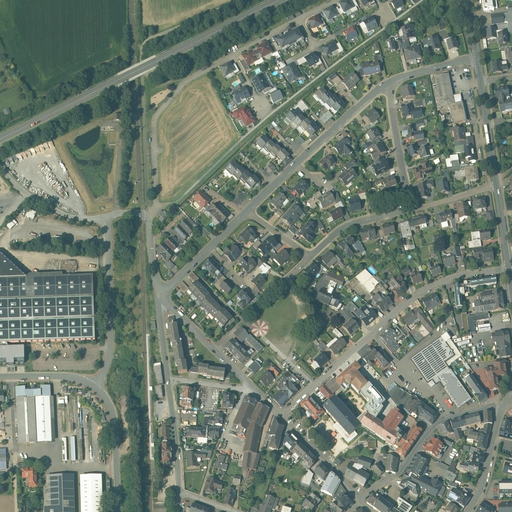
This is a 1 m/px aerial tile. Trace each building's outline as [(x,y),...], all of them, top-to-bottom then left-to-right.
[(348,0),(347,0),(339,4),(341,9),(344,13),(344,14),(350,11),(353,9),(349,1),(348,0)] [(353,9),(355,8),(358,6),(354,0),(350,0),(349,1),(353,9)] [(396,0),(397,0),(391,3),(395,11),(403,6),(399,0),(396,0)] [(481,0),(483,5),(482,6),(482,7),(482,8),(482,9),(483,10),(484,12),(486,13),(487,13),(490,12),(490,13),(490,11),(494,11),(492,1),(491,0),(481,0)] [(332,8),(323,13),(328,21),(336,17),(336,16),(333,10),(332,8)] [(511,13),(502,14),(503,23),(507,23),(507,24),(511,23),(511,13)] [(502,14),(490,16),(492,25),(503,23),(502,14)] [(317,17),(314,19),(308,22),(311,26),(310,28),(311,29),(312,29),(313,30),(320,26),(321,26),(319,21),(317,17)] [(367,21),(363,23),(368,31),(373,29),(377,27),(372,18),(367,21)] [(444,20),(435,23),(438,32),(446,30),(444,20)] [(412,27),(401,30),(405,42),(408,42),(408,41),(415,39),(412,27)] [(349,29),(343,33),(348,41),(357,36),(354,30),(352,28),(349,29)] [(495,28),(486,30),(488,40),(497,38),(496,32),(495,28)] [(285,36),(276,41),(279,47),(281,50),(282,52),(304,41),(298,30),(289,34),(288,32),(284,34),(285,36)] [(503,31),(496,32),(497,38),(498,38),(499,44),(507,43),(506,33),(503,33),(503,31)] [(393,40),(394,42),(398,41),(396,34),(390,39),(390,40),(393,40)] [(437,36),(426,40),(427,45),(429,52),(440,49),(437,36)] [(390,40),(386,42),(389,53),(396,51),(394,42),(393,40),(390,40)] [(447,42),(447,44),(449,51),(457,49),(456,46),(458,46),(457,42),(455,43),(454,40),(453,40),(447,42)] [(336,45),(334,42),(323,48),(327,55),(337,50),(338,49),(336,45)] [(252,51),(243,56),(242,56),(242,57),(244,60),(247,66),(248,67),(248,66),(257,61),(258,61),(257,61),(261,58),(262,59),(271,54),(272,54),(271,53),(268,47),(266,44),(266,43),(266,44),(257,49),(256,49),(257,49),(252,52),(252,51)] [(275,49),(273,44),(268,47),(271,53),(272,54),(271,54),(272,55),(277,52),(275,49)] [(413,49),(406,51),(408,61),(408,62),(416,60),(413,49)] [(305,60),(309,68),(318,63),(314,55),(305,60)] [(381,55),(373,57),(375,65),(377,64),(379,64),(383,63),(381,55)] [(247,66),(244,60),(240,62),(245,72),(250,69),(248,66),(248,67),(247,66)] [(500,62),(492,64),(493,74),(502,72),(501,71),(501,66),(500,62)] [(229,64),(221,68),(225,77),(233,72),(234,72),(230,66),(229,64)] [(235,64),(230,66),(234,72),(233,72),(235,74),(239,72),(235,64)] [(287,85),(301,77),(294,64),(280,71),(287,85)] [(368,66),(368,67),(370,76),(370,75),(374,74),(380,73),(377,64),(375,65),(368,66)] [(368,65),(362,67),(362,69),(364,76),(366,77),(370,76),(368,67),(368,66),(368,65)] [(448,74),(434,77),(439,100),(448,98),(453,97),(448,74)] [(352,75),(342,84),(348,91),(359,82),(352,75)] [(259,94),(270,89),(263,76),(253,81),(259,94)] [(337,77),(332,81),(334,84),(337,86),(342,82),(337,77)] [(410,87),(401,89),(402,94),(403,99),(412,97),(410,87)] [(249,98),(244,88),(232,94),(237,104),(249,98)] [(507,88),(495,90),(496,99),(498,99),(499,103),(500,112),(501,112),(501,114),(508,113),(507,111),(511,110),(511,100),(506,101),(505,97),(508,97),(507,88)] [(322,89),(315,95),(320,101),(321,99),(327,94),(322,89)] [(271,94),(269,95),(271,98),(270,99),(273,104),(283,99),(280,93),(279,94),(277,91),(274,93),(271,94)] [(327,94),(321,99),(325,104),(327,103),(332,98),(328,93),(327,94)] [(453,97),(448,98),(450,106),(462,104),(460,95),(453,97)] [(332,98),(327,103),(331,108),(332,107),(338,102),(334,97),(332,98)] [(448,98),(439,100),(441,108),(450,106),(448,98)] [(338,102),(332,107),(337,112),(344,106),(339,101),(338,102)] [(462,104),(450,106),(454,125),(466,122),(462,104)] [(411,107),(402,108),(404,118),(413,117),(412,111),(411,107)] [(237,119),(240,117),(240,116),(247,112),(245,108),(234,114),(237,119)] [(373,110),(365,116),(362,118),(368,126),(371,124),(375,120),(375,121),(379,118),(373,110)] [(419,110),(412,111),(413,117),(413,119),(421,118),(419,110)] [(249,111),(247,112),(240,116),(240,117),(246,127),(254,122),(249,111)] [(294,111),(287,118),(292,123),(293,122),(299,117),(294,111)] [(299,117),(293,122),(298,128),(300,126),(305,121),(300,116),(299,117)] [(362,118),(359,121),(365,129),(368,126),(362,118)] [(305,121),(300,126),(305,132),(306,131),(311,125),(306,120),(305,121)] [(273,122),(271,124),(278,131),(281,128),(278,125),(277,126),(273,122)] [(311,125),(306,131),(311,136),(314,134),(318,130),(313,124),(311,125)] [(414,128),(404,129),(405,132),(406,132),(406,136),(407,140),(415,138),(415,134),(414,132),(415,132),(414,128)] [(375,129),(367,134),(367,135),(368,134),(370,137),(369,138),(372,142),(376,139),(378,142),(379,141),(382,139),(380,137),(380,136),(375,129)] [(464,129),(453,131),(454,131),(455,142),(466,141),(466,140),(465,141),(465,139),(464,129)] [(351,133),(348,136),(352,141),(353,141),(356,139),(351,133)] [(422,133),(415,134),(415,138),(415,141),(423,139),(422,133)] [(314,134),(311,136),(309,139),(312,142),(317,137),(314,134)] [(264,137),(257,144),(262,150),(264,148),(269,143),(264,137)] [(352,141),(349,144),(344,139),(342,140),(342,141),(338,144),(333,148),(340,156),(340,155),(343,152),(344,153),(344,152),(347,149),(350,153),(355,149),(353,141),(352,141)] [(269,143),(264,148),(269,154),(270,153),(276,147),(270,142),(269,143)] [(381,144),(376,146),(376,147),(375,147),(372,149),(372,150),(374,153),(377,158),(386,152),(381,144)] [(276,147),(270,153),(275,158),(276,157),(282,151),(277,146),(276,147)] [(416,146),(408,148),(408,149),(408,148),(410,157),(410,158),(418,155),(417,151),(416,146)] [(427,147),(420,149),(420,150),(417,151),(418,155),(422,154),(423,158),(430,156),(427,147)] [(473,147),(468,148),(467,148),(464,148),(464,149),(464,153),(465,159),(468,159),(469,162),(476,161),(475,153),(474,153),(473,148),(473,147)] [(35,148),(6,158),(8,164),(37,155),(35,148)] [(282,151),(276,157),(283,163),(284,162),(289,157),(283,150),(282,151)] [(328,156),(319,163),(325,171),(331,166),(330,165),(333,163),(334,164),(334,163),(332,160),(329,156),(328,156)] [(289,157),(284,162),(287,165),(292,160),(289,157)] [(344,167),(347,171),(349,169),(351,170),(356,165),(352,160),(344,167)] [(385,161),(377,165),(379,169),(381,174),(389,170),(385,161)] [(233,163),(227,170),(233,176),(234,175),(239,170),(233,163)] [(428,165),(420,167),(421,169),(423,175),(431,174),(429,165),(428,165)] [(246,174),(241,168),(239,170),(234,175),(239,180),(240,179),(246,174)] [(468,169),(465,169),(466,177),(467,183),(477,181),(475,168),(468,169)] [(351,170),(349,169),(347,171),(338,178),(345,186),(346,186),(345,185),(348,182),(349,183),(356,176),(351,170)] [(421,169),(414,171),(415,176),(416,176),(417,181),(424,179),(423,175),(421,169)] [(461,170),(453,171),(454,178),(464,177),(465,177),(466,177),(465,170),(461,170)] [(252,178),(247,172),(246,174),(240,179),(245,184),(247,183),(252,178)] [(252,178),(247,183),(252,188),(259,182),(253,176),(252,178)] [(392,177),(382,181),(383,183),(386,190),(396,185),(392,177)] [(302,181),(299,184),(293,190),(299,196),(300,196),(299,195),(301,192),(303,193),(308,187),(302,181)] [(444,182),(437,183),(439,193),(443,192),(444,194),(448,193),(446,182),(444,182)] [(426,189),(419,190),(420,195),(419,195),(420,199),(428,198),(428,194),(430,194),(428,187),(426,188),(426,189)] [(201,192),(194,199),(203,208),(207,204),(204,201),(207,198),(201,192)] [(280,193),(270,204),(277,210),(278,209),(282,204),(286,200),(280,193)] [(322,197),(318,200),(319,202),(320,204),(322,204),(324,208),(335,202),(329,193),(322,197)] [(365,193),(358,195),(360,201),(367,199),(365,193)] [(314,198),(307,203),(313,210),(317,208),(315,204),(319,202),(318,200),(322,197),(320,195),(314,198)] [(484,200),(481,200),(477,200),(478,201),(473,201),(475,209),(476,209),(476,212),(481,212),(481,210),(486,209),(486,208),(486,206),(485,206),(484,200)] [(359,201),(349,204),(351,212),(356,211),(361,210),(359,201)] [(338,203),(334,206),(336,210),(339,209),(340,210),(344,207),(341,202),(338,203)] [(214,206),(208,212),(214,219),(224,210),(217,203),(214,206)] [(205,210),(207,213),(208,212),(214,206),(212,204),(209,207),(205,210)] [(467,205),(458,206),(457,206),(458,206),(459,215),(459,219),(460,219),(463,218),(464,219),(467,219),(468,218),(469,218),(469,217),(467,205),(468,205),(467,204),(467,205)] [(303,213),(294,206),(282,219),(291,226),(291,227),(292,225),(303,213)] [(284,213),(278,209),(277,210),(274,213),(280,218),(284,213)] [(336,210),(329,214),(331,218),(333,222),(343,216),(340,210),(339,209),(336,210)] [(28,210),(25,217),(31,219),(34,212),(28,210)] [(230,216),(224,210),(214,219),(220,225),(222,224),(230,216)] [(167,217),(161,211),(158,214),(160,215),(164,220),(167,217)] [(450,211),(445,213),(445,214),(439,216),(441,223),(450,221),(450,220),(452,219),(450,211)] [(424,217),(416,219),(418,227),(421,226),(426,225),(424,217)] [(323,228),(317,218),(314,220),(318,226),(317,227),(318,227),(320,230),(323,228)] [(194,224),(189,219),(186,221),(192,227),(194,224)] [(416,219),(408,221),(407,221),(408,223),(410,229),(414,228),(418,227),(416,219)] [(186,221),(180,226),(189,236),(195,230),(192,227),(186,221)] [(316,228),(309,222),(302,231),(299,235),(300,236),(310,243),(314,237),(311,235),(312,234),(317,228),(316,228)] [(408,223),(400,225),(403,239),(412,236),(410,231),(410,229),(408,223)] [(292,225),(291,227),(291,226),(288,230),(294,235),(295,234),(298,231),(292,225)] [(392,225),(386,226),(385,225),(382,226),(383,230),(384,235),(390,234),(395,233),(392,225)] [(189,236),(180,226),(174,232),(179,238),(177,240),(181,244),(182,245),(184,243),(183,242),(189,236)] [(209,234),(204,228),(201,231),(206,237),(209,234)] [(249,228),(240,237),(246,243),(249,240),(251,243),(257,238),(255,235),(249,228)] [(370,229),(360,232),(363,242),(367,241),(367,239),(375,237),(375,240),(376,239),(373,229),(371,230),(370,229)] [(489,231),(479,232),(480,237),(480,241),(490,240),(489,231)] [(355,244),(350,237),(346,240),(347,241),(345,242),(345,241),(345,242),(342,244),(342,243),(339,245),(343,252),(344,251),(348,257),(359,250),(358,248),(357,248),(354,244),(355,244)] [(173,240),(171,238),(165,244),(173,252),(179,247),(173,240)] [(177,240),(175,238),(173,240),(179,247),(181,244),(177,240)] [(261,245),(257,249),(258,249),(264,256),(274,246),(267,240),(261,245)] [(365,251),(359,240),(355,244),(354,244),(357,248),(358,248),(359,250),(361,254),(365,251)] [(254,245),(253,246),(257,250),(258,249),(257,249),(261,245),(258,241),(254,245)] [(173,252),(165,244),(157,251),(160,254),(159,255),(166,262),(166,261),(167,262),(169,260),(175,255),(173,252)] [(233,246),(231,248),(230,247),(223,253),(225,254),(224,255),(232,263),(240,254),(241,254),(239,252),(233,246)] [(459,248),(449,251),(450,251),(451,255),(452,255),(454,261),(460,260),(459,248)] [(482,250),(473,252),(474,255),(473,255),(474,255),(474,258),(479,257),(479,255),(482,255),(482,252),(482,250)] [(277,256),(275,253),(269,259),(272,262),(274,260),(280,266),(289,257),(283,251),(277,256)] [(482,252),(482,255),(483,261),(487,260),(488,262),(493,261),(492,251),(488,251),(482,252)] [(330,253),(327,255),(324,257),(321,259),(327,266),(333,260),(334,259),(335,259),(330,253)] [(27,279),(0,254),(0,279),(26,279),(27,279)] [(451,255),(442,258),(444,264),(444,263),(446,267),(455,264),(454,261),(452,255),(451,255)] [(248,261),(245,258),(240,263),(240,264),(241,263),(245,266),(243,269),(241,267),(241,268),(248,275),(256,266),(257,266),(255,264),(250,259),(248,261)] [(211,259),(204,266),(209,272),(210,271),(213,274),(212,275),(217,271),(220,268),(220,267),(219,268),(215,264),(216,263),(211,259)] [(174,266),(169,260),(167,262),(164,265),(169,271),(174,266)] [(264,264),(259,260),(255,264),(257,266),(256,266),(259,269),(262,266),(264,264)] [(333,260),(327,266),(329,268),(336,262),(333,260)] [(315,266),(320,271),(319,271),(321,273),(324,268),(318,262),(315,266)] [(313,264),(305,272),(311,279),(319,271),(320,271),(315,266),(313,264)] [(259,269),(254,273),(257,277),(259,275),(261,277),(264,274),(265,275),(268,272),(262,266),(259,269)] [(429,269),(429,270),(433,277),(441,273),(438,266),(434,267),(433,268),(429,269)] [(217,271),(212,275),(216,279),(221,274),(217,271)] [(345,279),(330,272),(326,279),(330,281),(337,284),(342,286),(345,279)] [(415,275),(410,277),(414,285),(418,283),(418,284),(422,282),(422,281),(419,273),(415,275)] [(39,278),(36,275),(33,278),(30,276),(27,279),(26,279),(27,300),(93,298),(93,276),(63,277),(60,274),(57,278),(54,275),(51,278),(48,275),(45,278),(42,275),(39,278)] [(225,275),(214,286),(217,288),(219,286),(227,295),(234,288),(223,277),(226,275),(225,275)] [(261,277),(259,275),(257,277),(251,283),(255,287),(258,289),(265,282),(261,277)] [(370,276),(361,284),(362,286),(372,277),(370,276)] [(372,277),(362,286),(370,294),(375,289),(374,288),(379,284),(372,277)] [(396,278),(395,278),(393,280),(393,281),(389,285),(394,290),(393,291),(399,297),(406,291),(403,287),(405,286),(402,282),(402,283),(401,282),(402,281),(399,277),(397,278),(396,278)] [(355,278),(344,286),(350,291),(359,282),(355,278)] [(495,278),(482,280),(483,286),(496,284),(495,278)] [(26,279),(0,279),(0,300),(27,300),(26,279)] [(470,282),(470,283),(463,284),(464,288),(471,288),(483,286),(482,280),(470,282)] [(337,284),(330,281),(327,287),(334,290),(337,284)] [(189,289),(188,290),(193,295),(201,287),(196,282),(195,283),(189,289)] [(388,288),(382,282),(379,284),(383,289),(385,290),(388,288)] [(379,284),(374,288),(375,289),(379,293),(383,289),(379,284)] [(459,286),(453,286),(456,308),(462,308),(459,286)] [(201,287),(193,295),(197,299),(205,291),(201,287)] [(250,293),(246,289),(240,295),(244,299),(238,305),(243,309),(246,306),(247,306),(255,298),(250,293)] [(332,294),(326,292),(321,289),(316,301),(328,306),(329,306),(329,305),(334,295),(332,294)] [(379,293),(375,289),(370,294),(374,299),(375,297),(379,302),(376,305),(382,312),(392,303),(385,296),(384,298),(379,293)] [(385,290),(383,289),(379,293),(384,298),(385,296),(388,294),(385,290)] [(205,291),(197,299),(202,304),(209,297),(210,296),(205,291)] [(491,294),(479,295),(480,302),(474,303),(476,314),(494,311),(504,310),(501,292),(491,293),(491,294)] [(334,295),(329,305),(332,306),(331,308),(337,311),(341,308),(342,305),(339,304),(341,298),(334,295)] [(435,295),(423,301),(427,309),(427,308),(433,305),(434,306),(439,303),(435,295)] [(202,304),(201,305),(205,309),(213,302),(209,297),(202,304)] [(93,298),(27,300),(0,300),(0,322),(94,319),(93,298)] [(218,306),(213,302),(205,309),(209,314),(218,306)] [(360,311),(351,302),(345,308),(345,309),(347,311),(351,314),(353,312),(356,315),(360,311)] [(218,306),(209,314),(214,319),(215,318),(222,311),(218,306)] [(410,312),(402,319),(408,326),(407,325),(417,316),(422,322),(426,319),(422,314),(422,313),(418,309),(412,314),(410,312)] [(222,311),(215,318),(219,322),(227,314),(223,310),(222,311)] [(351,314),(347,311),(345,313),(350,319),(353,316),(351,314)] [(366,311),(362,314),(360,311),(356,315),(366,327),(377,317),(375,316),(372,312),(371,311),(368,313),(366,311)] [(227,314),(219,322),(224,327),(228,323),(232,319),(227,314)] [(488,314),(467,317),(468,323),(474,322),(489,319),(488,314)] [(426,319),(422,322),(420,323),(429,334),(435,329),(428,317),(426,319)] [(94,319),(0,322),(0,343),(1,344),(7,343),(95,340),(94,319)] [(351,320),(343,327),(350,336),(359,328),(351,320)] [(169,326),(167,326),(170,345),(172,345),(180,344),(180,343),(177,324),(169,326)] [(396,326),(391,330),(389,328),(388,328),(386,331),(380,337),(379,339),(385,345),(385,346),(392,354),(400,347),(395,343),(399,339),(400,340),(404,337),(405,336),(400,330),(396,326)] [(241,327),(233,334),(241,343),(245,340),(249,336),(241,327)] [(341,335),(335,329),(333,332),(338,337),(341,335)] [(507,333),(497,335),(498,342),(498,346),(509,344),(507,333)] [(450,340),(446,334),(441,338),(445,344),(450,340)] [(263,348),(249,335),(249,336),(245,340),(258,353),(263,348)] [(441,338),(411,359),(411,360),(427,383),(428,384),(432,381),(433,380),(433,381),(437,378),(449,370),(447,367),(445,363),(454,356),(445,344),(441,338)] [(346,345),(341,339),(335,344),(340,350),(346,345)] [(461,357),(450,340),(445,344),(454,356),(445,363),(447,367),(461,357)] [(246,354),(235,343),(234,344),(231,342),(225,348),(242,364),(249,357),(246,354)] [(7,343),(1,344),(2,349),(0,348),(0,365),(8,365),(8,367),(15,366),(15,365),(26,364),(25,348),(8,348),(7,343)] [(180,344),(172,345),(175,364),(176,363),(184,362),(181,343),(180,343),(180,344)] [(335,344),(329,350),(334,355),(340,350),(335,344)] [(509,344),(498,346),(499,351),(500,356),(503,356),(511,355),(509,344)] [(369,352),(362,358),(367,365),(371,362),(375,358),(378,355),(372,349),(369,352)] [(382,351),(378,355),(375,358),(384,368),(383,368),(383,369),(391,362),(382,351)] [(319,357),(314,361),(314,362),(320,368),(328,361),(322,354),(319,357)] [(248,368),(254,363),(251,360),(245,365),(248,368)] [(184,362),(176,363),(178,374),(187,372),(185,361),(184,362)] [(254,375),(261,368),(259,366),(255,362),(254,363),(248,368),(248,369),(254,375)] [(504,362),(494,364),(493,364),(494,369),(492,369),(490,370),(490,369),(489,370),(488,370),(487,370),(488,370),(488,372),(485,373),(486,381),(489,380),(490,390),(490,391),(491,390),(493,390),(496,390),(498,389),(498,387),(497,379),(497,378),(499,377),(498,376),(499,376),(506,375),(504,362)] [(336,382),(337,383),(340,387),(341,387),(345,383),(348,387),(351,385),(359,393),(358,394),(359,394),(368,386),(367,386),(356,373),(360,370),(355,364),(336,382)] [(161,366),(154,367),(154,373),(155,372),(157,386),(161,386),(163,386),(161,366)] [(209,367),(199,366),(199,368),(198,374),(198,375),(207,376),(208,369),(209,369),(209,367)] [(281,373),(273,366),(270,370),(277,377),(281,373)] [(209,369),(208,369),(207,376),(207,378),(224,380),(225,373),(225,371),(209,369)] [(287,370),(277,382),(279,385),(276,387),(281,392),(289,383),(287,381),(293,375),(287,370)] [(469,398),(449,370),(437,378),(440,383),(457,407),(458,407),(458,406),(469,398),(469,399),(469,398)] [(273,379),(267,373),(259,380),(265,387),(273,379)] [(467,374),(461,378),(465,384),(467,382),(471,379),(467,374)] [(300,383),(293,375),(287,381),(289,383),(294,389),(300,383)] [(333,378),(325,386),(329,391),(337,383),(336,382),(333,378)] [(482,391),(472,378),(471,379),(467,382),(476,394),(476,395),(482,391)] [(294,389),(289,383),(281,392),(289,400),(297,392),(294,389)] [(337,383),(329,391),(332,394),(340,387),(337,383)] [(325,386),(324,385),(319,390),(328,400),(333,396),(332,394),(329,391),(325,386)] [(157,386),(155,386),(156,399),(163,398),(161,386),(157,386)] [(405,393),(396,386),(388,394),(396,405),(405,393)] [(194,392),(184,390),(182,401),(193,402),(194,392)] [(488,399),(482,391),(476,395),(476,394),(474,396),(480,404),(488,399)] [(289,400),(281,392),(273,400),(280,408),(289,400)] [(419,401),(405,392),(405,393),(396,405),(408,417),(419,401)] [(234,396),(224,395),(223,406),(223,408),(229,409),(229,407),(233,407),(233,403),(234,400),(234,396)] [(50,397),(34,398),(37,441),(52,440),(50,397)] [(37,441),(34,398),(17,399),(19,442),(37,441)] [(257,402),(248,398),(245,404),(255,408),(257,402)] [(323,413),(310,398),(301,406),(307,413),(306,414),(309,419),(311,417),(315,421),(323,413)] [(414,427),(407,437),(403,434),(399,431),(395,436),(393,434),(400,424),(403,419),(398,416),(399,414),(395,411),(393,413),(392,412),(385,422),(386,423),(387,424),(385,428),(365,414),(356,422),(335,399),(323,409),(337,424),(333,427),(348,444),(357,436),(354,432),(360,427),(360,426),(361,425),(398,450),(396,452),(396,453),(404,458),(414,444),(414,443),(422,432),(414,426),(413,427),(414,427)] [(438,415),(425,406),(419,401),(408,417),(415,421),(418,416),(431,425),(438,415)] [(90,402),(89,404),(97,411),(99,409),(90,402)] [(247,436),(244,452),(245,452),(251,418),(254,410),(255,408),(245,404),(243,403),(231,430),(247,436)] [(269,410),(258,404),(255,411),(254,410),(251,418),(263,423),(269,410)] [(101,423),(105,421),(103,415),(101,411),(97,412),(101,423)] [(491,413),(483,413),(484,425),(491,425),(492,425),(491,413)] [(478,415),(464,418),(466,427),(466,428),(469,427),(474,425),(480,424),(478,415)] [(251,418),(245,452),(252,454),(256,455),(261,428),(263,423),(251,418)] [(268,434),(266,433),(264,440),(271,442),(269,449),(277,451),(281,440),(280,439),(284,428),(283,427),(275,418),(270,433),(270,435),(268,434)] [(464,418),(450,422),(453,431),(459,429),(466,427),(464,418)] [(448,422),(437,428),(442,438),(453,433),(448,422)] [(508,423),(503,422),(501,430),(499,438),(511,440),(511,432),(508,432),(509,426),(508,423)] [(406,429),(400,424),(393,434),(395,436),(399,431),(403,434),(406,429)] [(491,425),(484,425),(483,431),(482,434),(482,435),(489,436),(491,425)] [(170,444),(167,444),(167,439),(169,439),(169,428),(162,429),(162,439),(163,464),(166,463),(170,463),(171,463),(171,455),(172,455),(171,449),(170,449),(170,444)] [(201,429),(187,428),(187,429),(187,433),(187,437),(187,438),(197,438),(203,439),(204,429),(203,429),(201,429)] [(459,429),(453,431),(456,442),(463,440),(460,431),(459,429)] [(219,430),(212,430),(210,430),(210,437),(210,438),(212,438),(211,441),(216,441),(216,438),(218,438),(219,430)] [(289,433),(286,436),(287,437),(286,439),(285,440),(286,440),(287,441),(284,443),(292,451),(291,452),(293,451),(300,444),(289,433)] [(488,439),(479,437),(478,442),(477,449),(486,451),(488,439)] [(442,446),(433,440),(430,444),(428,448),(427,447),(425,452),(437,458),(437,457),(439,459),(440,458),(442,456),(441,455),(440,454),(442,451),(440,450),(442,446)] [(309,452),(300,444),(293,451),(301,459),(309,452)] [(477,449),(471,447),(469,454),(472,455),(472,457),(470,456),(469,460),(472,461),(482,464),(484,455),(476,453),(477,449)] [(301,459),(293,451),(291,452),(293,455),(293,457),(294,458),(296,459),(297,460),(300,458),(301,460),(301,459)] [(245,452),(244,452),(243,461),(242,467),(242,468),(248,469),(250,469),(252,454),(245,452)] [(309,452),(301,459),(303,461),(301,463),(309,470),(314,465),(313,463),(316,460),(309,452)] [(196,453),(187,454),(188,468),(197,467),(196,458),(196,453)] [(395,457),(388,455),(385,455),(385,458),(387,459),(385,472),(395,474),(398,459),(395,457)] [(219,456),(217,463),(216,463),(214,467),(226,471),(227,467),(222,465),(224,457),(219,456)] [(427,462),(415,456),(403,481),(422,492),(427,481),(419,477),(427,462)] [(339,457),(335,461),(339,465),(343,462),(339,457)] [(453,460),(447,457),(445,463),(450,465),(453,460)] [(372,462),(359,458),(357,465),(363,467),(363,468),(369,470),(372,462)] [(357,465),(356,465),(349,463),(344,477),(363,488),(369,477),(360,472),(363,467),(357,465)] [(449,468),(440,463),(438,467),(447,471),(449,468)] [(511,465),(503,463),(501,472),(511,475),(511,465)] [(385,473),(377,464),(371,469),(379,478),(385,473)] [(479,466),(469,464),(469,467),(468,470),(468,471),(477,473),(479,466)] [(330,474),(321,465),(314,472),(319,478),(322,481),(323,480),(330,474)] [(24,469),(22,469),(22,471),(23,478),(30,478),(30,482),(29,482),(29,487),(37,487),(36,469),(24,469)] [(309,471),(304,476),(312,479),(313,475),(309,471)] [(453,475),(447,472),(444,477),(453,482),(456,476),(453,475)] [(330,474),(321,491),(332,496),(336,488),(339,483),(330,474)] [(103,511),(103,476),(82,476),(82,511),(103,511)] [(312,479),(304,476),(302,483),(309,486),(312,479)] [(72,511),(72,477),(46,478),(47,490),(43,490),(44,511),(72,511)] [(224,484),(209,479),(205,489),(206,490),(210,491),(214,492),(215,489),(221,491),(224,484)] [(432,482),(428,480),(427,481),(422,492),(435,498),(436,495),(435,494),(438,487),(439,488),(440,487),(441,484),(433,480),(432,482)] [(419,491),(403,481),(401,485),(406,489),(410,492),(412,493),(417,496),(419,491)] [(511,482),(499,483),(499,495),(511,494),(511,482)] [(309,486),(302,483),(299,490),(307,493),(309,486)] [(350,499),(339,483),(336,488),(342,497),(343,496),(349,500),(350,499)] [(441,488),(440,487),(439,488),(438,487),(435,494),(436,495),(439,496),(440,493),(443,494),(445,490),(444,488),(442,487),(441,488)] [(461,494),(453,489),(447,498),(451,500),(449,504),(450,504),(459,510),(462,511),(470,499),(469,499),(465,496),(467,493),(463,490),(461,494)] [(374,494),(367,503),(373,508),(380,498),(376,495),(374,494)] [(227,495),(224,504),(231,507),(235,498),(231,497),(227,495)] [(317,499),(312,495),(306,501),(308,502),(305,505),(306,506),(304,508),(309,511),(311,511),(320,502),(317,499)] [(275,499),(269,496),(265,507),(272,509),(275,499)] [(342,497),(337,503),(344,509),(351,502),(349,500),(343,496),(342,497)] [(389,511),(393,508),(380,498),(373,508),(378,511),(389,511)] [(408,511),(412,507),(399,498),(397,502),(400,505),(396,511),(408,511)] [(337,503),(336,502),(330,510),(332,511),(343,511),(345,510),(344,509),(337,503)]
